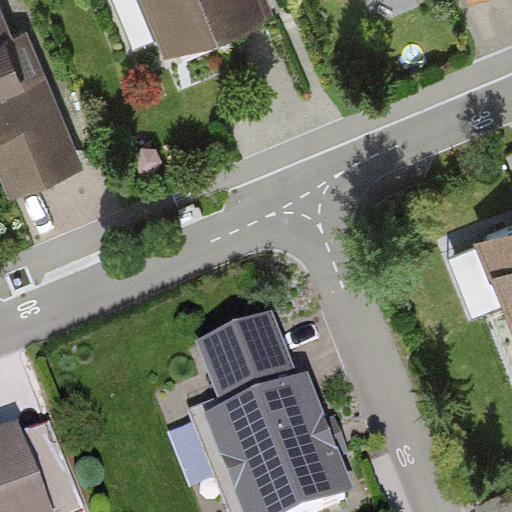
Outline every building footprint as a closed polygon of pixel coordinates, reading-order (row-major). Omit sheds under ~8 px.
[(0,163),(13,197),(87,166),(18,0),(7,0),(0,3),(0,163)] [(147,0),(124,0),(140,38),(159,31),(147,0)] [(154,0),(176,54),(281,11),(276,0),(154,0)] [(511,287),(511,222),(489,231),(511,287)] [(253,511),(365,511),(369,510),(321,391),(309,396),(284,333),(209,363),(235,426),(221,432),(253,511)] [(169,416),(218,406),(211,373),(162,383),(169,416)] [(0,511),(58,511),(27,436),(0,447),(0,511)] [(511,511),(511,481),(482,492),(488,511),(511,511)]
